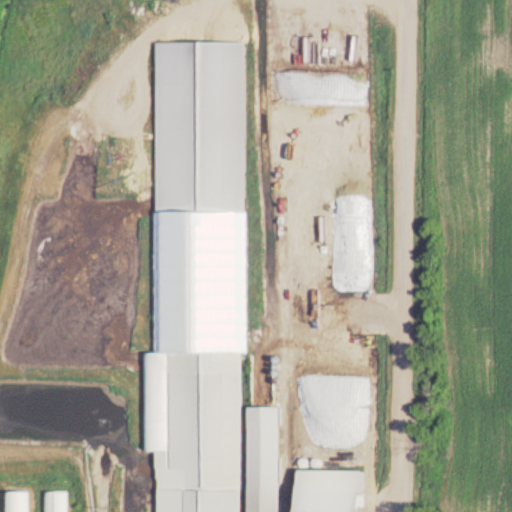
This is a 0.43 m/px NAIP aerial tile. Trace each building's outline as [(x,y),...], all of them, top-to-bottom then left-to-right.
[(284,204),(285,328),(360,327),(359,228),(335,228),(335,203),(284,204)] [(255,214),(162,214),(162,356),(151,356),(151,455),(164,455),(163,511),(231,511),(232,494),(246,494),(246,356),(255,356),(255,214)] [(259,401),(259,407),(276,407),(276,396),(270,396),(270,401),(259,401)] [(10,511),(33,511),(33,495),(11,495),(10,511)] [(49,495),(48,511),(72,511),(72,495),(49,495)]
